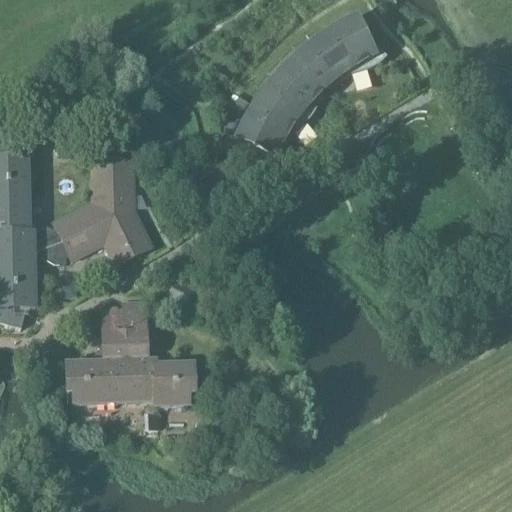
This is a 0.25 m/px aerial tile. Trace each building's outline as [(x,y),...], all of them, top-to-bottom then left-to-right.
[(365,33),(358,18),(346,24),(334,30),(323,37),(313,45),(300,55),(288,65),(276,77),(266,90),(252,108),(238,101),(222,129),(217,138),(214,148),(213,153),(222,156),(227,157),(230,159),(234,160),(241,148),(268,162),(270,158),(277,161),(289,140),(294,137),(297,135),(303,129),(307,126),(309,123),(312,120),(314,116),(315,113),(312,110),(321,100),(331,92),(340,84),(351,77),(358,77),(365,75),(371,72),(377,69),(382,65),(387,61),(376,50),(369,35),(365,33)] [(17,117),(26,139),(64,123),(54,101),(17,117)] [(0,328),(21,332),(24,312),(33,312),(32,284),(32,260),(54,269),(58,269),(58,268),(64,268),(64,262),(67,261),(70,267),(102,251),(113,272),(152,253),(134,216),(133,163),(88,164),(89,207),(51,225),(49,226),(53,234),(29,221),(27,166),(14,166),(1,144),(0,143),(0,328)] [(158,301),(183,314),(195,292),(169,279),(158,301)] [(102,368),(64,370),(65,401),(69,401),(69,412),(150,410),(150,415),(189,413),(188,402),(194,402),(193,368),(174,369),(174,364),(147,365),(145,307),(121,308),(121,314),(116,314),(116,310),(100,311),(102,368)]
